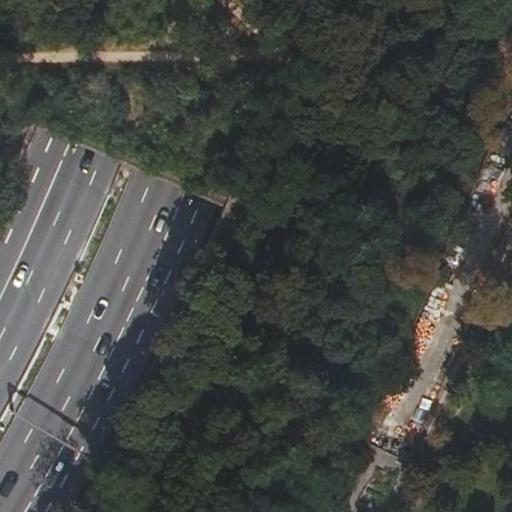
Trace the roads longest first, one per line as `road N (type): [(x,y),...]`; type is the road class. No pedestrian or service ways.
road 1 (track): [(0,59),(511,36)]
road 2 (trunk): [(33,480),(146,262),(235,34)]
road 3 (trunk): [(139,0),(48,215)]
